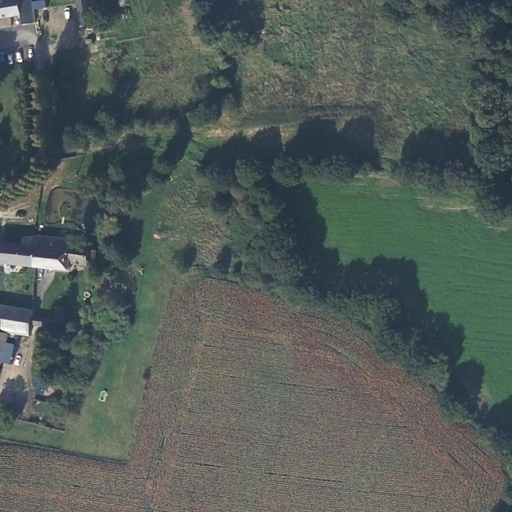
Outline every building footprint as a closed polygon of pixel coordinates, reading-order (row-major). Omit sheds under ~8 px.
[(0,0),(0,26),(28,21),(24,0),(0,0)] [(95,26),(94,0),(77,0),(78,26),(95,26)] [(317,146),(323,128),(305,123),(301,136),(309,139),(308,143),(317,146)] [(92,268),(95,250),(78,248),(79,243),(60,241),(45,239),(31,243),(29,245),(28,250),(0,246),(0,265),(75,275),(76,266),(92,268)] [(38,311),(47,312),(49,297),(40,296),(38,311)] [(0,332),(14,335),(31,338),(36,315),(0,308),(0,332)] [(58,328),(67,329),(69,315),(65,314),(60,314),(58,328)] [(36,330),(52,332),(55,333),(56,326),(37,323),(36,330)] [(0,332),(0,388),(14,335),(0,332)]
